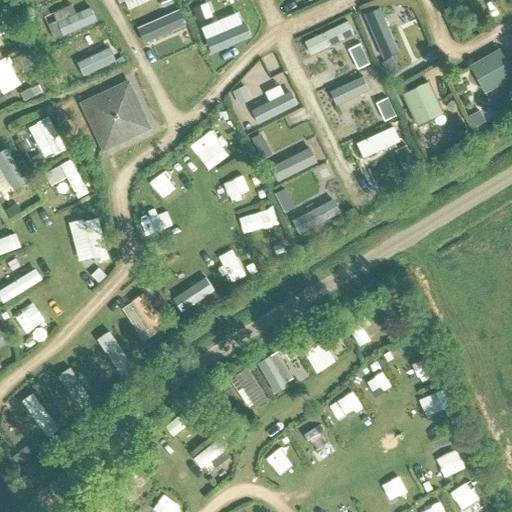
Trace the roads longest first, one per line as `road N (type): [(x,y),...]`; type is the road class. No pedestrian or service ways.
road 1 (unclassified): [(33,511),(193,365),(511,175)]
road 2 (track): [(350,0),(250,52),(179,132),(122,175),(124,270),(58,343),(0,387)]
road 3 (track): [(511,25),(452,50),(427,0)]
